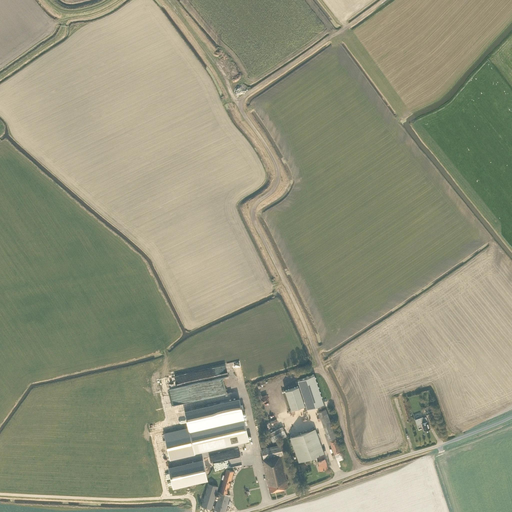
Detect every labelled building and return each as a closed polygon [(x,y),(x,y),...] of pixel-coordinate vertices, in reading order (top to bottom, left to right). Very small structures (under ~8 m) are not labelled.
[(298,380),(307,409),(319,405),(324,403),(314,375),(298,380)] [(386,387),(390,396),(396,394),(392,384),(386,387)] [(298,386),(285,391),(291,410),(305,406),(298,386)] [(240,402),(222,404),(223,413),(241,411),(240,402)] [(427,417),(434,414),(432,410),(434,409),(432,405),(424,408),(427,417)] [(332,428),(330,424),(331,424),(327,413),(328,413),(327,409),(318,412),(323,426),(328,439),(336,436),(333,428),(332,428)] [(170,459),(194,454),(249,441),(243,416),(164,434),(170,459)] [(421,422),(424,430),(430,428),(428,421),(426,416),(423,417),(423,416),(415,419),(417,424),(421,422)] [(268,433),(273,442),(287,436),(282,427),(268,433)] [(290,438),(299,462),(316,456),(319,464),(318,465),(320,470),(328,467),(325,458),(325,457),(324,453),(315,429),(290,438)] [(329,441),(334,455),(340,452),(335,438),(329,441)] [(264,459),(262,459),(267,483),(268,483),(269,491),(288,487),(281,455),(283,454),(280,444),(261,448),(264,459)] [(239,447),(211,453),(214,469),(223,467),(222,462),(220,462),(219,459),(241,454),(239,447)] [(207,480),(203,461),(168,468),(173,488),(207,480)] [(222,511),(225,511),(230,495),(227,494),(234,471),(226,469),(220,492),(217,491),(218,486),(208,483),(201,506),(211,509),(216,494),(219,494),(214,510),(222,511)]
